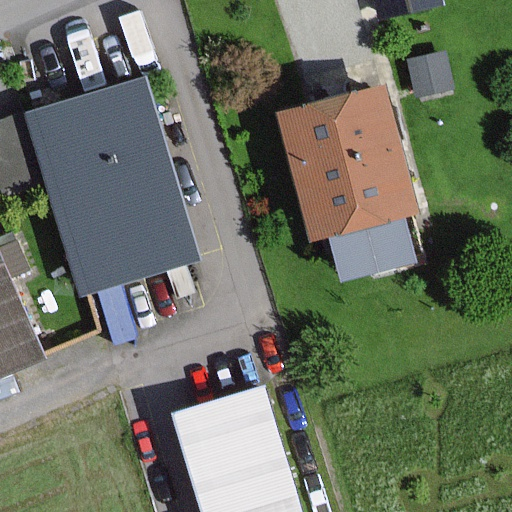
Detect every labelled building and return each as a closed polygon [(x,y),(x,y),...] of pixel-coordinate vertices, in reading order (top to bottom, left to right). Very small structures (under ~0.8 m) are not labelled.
[(198,257),(143,78),(29,114),(85,292),(198,257)] [(414,211),(382,88),(284,113),(316,236),(414,211)] [(0,109),(0,176),(36,168),(21,104),(0,109)] [(0,373),(44,355),(3,258),(0,249),(0,373)] [(298,511),(262,391),(176,417),(205,511),(298,511)]
